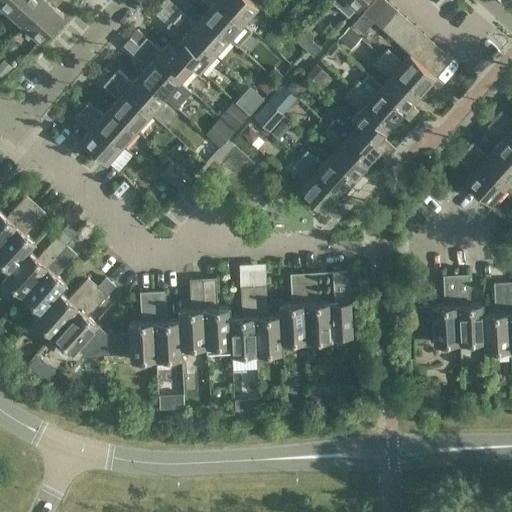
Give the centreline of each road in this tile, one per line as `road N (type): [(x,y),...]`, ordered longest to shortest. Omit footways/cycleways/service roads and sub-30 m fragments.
road 1 (residential): [(367,249),(174,248),(125,225),(10,118)]
road 2 (tertiary): [(275,458),(391,464),(510,445)]
road 3 (tertiary): [(510,445),(391,442),(275,458)]
road 4 (tertiary): [(275,458),(160,464),(72,452)]
road 5 (residential): [(124,0),(10,118)]
